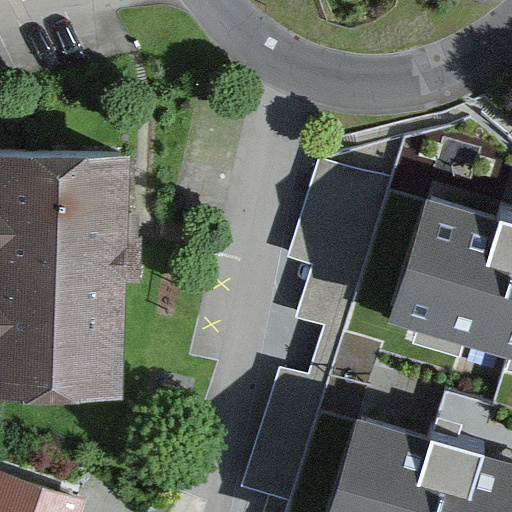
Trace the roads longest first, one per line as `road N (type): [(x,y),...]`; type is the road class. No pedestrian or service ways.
road 1 (residential): [(190,511),(223,422),(305,69)]
road 2 (residential): [(305,69),(419,79),(511,32)]
